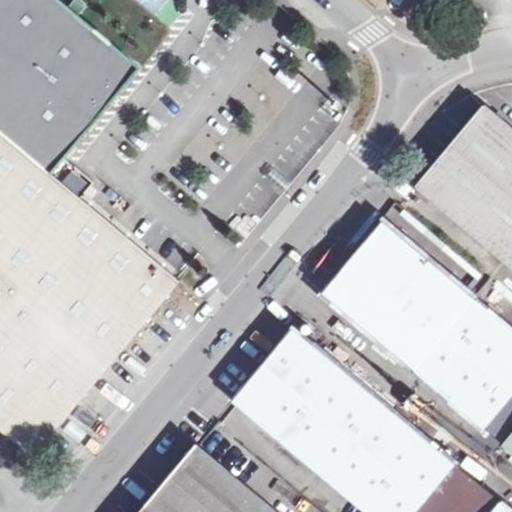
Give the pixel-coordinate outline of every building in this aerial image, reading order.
[(0,126),(84,198),(98,182),(68,157),(144,67),(83,15),(91,6),(86,2),(83,0),(79,0),(73,7),(64,0),(1,0),(0,2),(0,126)] [(511,128),(484,105),(417,186),(511,265),(511,128)] [(84,198),(0,126),(0,424),(36,455),(78,405),(182,282),(84,198)] [(507,445),(511,438),(511,331),(380,222),(374,230),(323,291),(415,368),(484,426),(507,445)] [(234,398),(369,511),(450,511),(475,482),(291,329),(261,365),(248,381),(234,398)] [(275,511),(195,445),(139,511),(275,511)] [(510,511),(475,482),(450,511),(510,511)]
